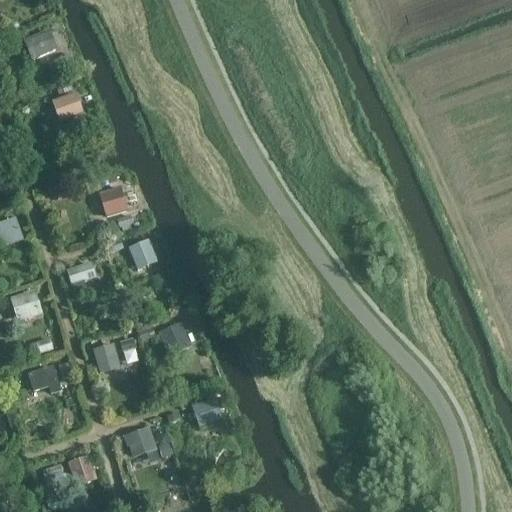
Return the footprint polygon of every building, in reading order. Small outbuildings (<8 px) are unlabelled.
[(52,30),(25,41),(33,61),(60,50),(52,30)] [(83,116),(73,87),(45,98),(56,126),(83,116)] [(124,187),(100,193),(106,218),(130,213),(124,187)] [(10,212),(0,214),(0,257),(22,251),(10,212)] [(157,272),(142,241),(118,252),(132,284),(157,272)] [(91,262),(66,271),(76,298),(101,289),(91,262)] [(44,320),(32,285),(5,295),(17,329),(44,320)] [(184,325),(161,332),(169,357),(192,350),(184,325)] [(130,371),(119,337),(91,346),(102,380),(130,371)] [(128,364),(140,361),(135,340),(122,343),(128,364)] [(56,366),(28,375),(35,394),(62,384),(56,366)] [(213,402),(181,415),(192,442),(224,429),(213,402)] [(126,435),(132,458),(157,452),(152,429),(126,435)] [(90,457),(65,461),(69,488),(94,484),(90,457)]
